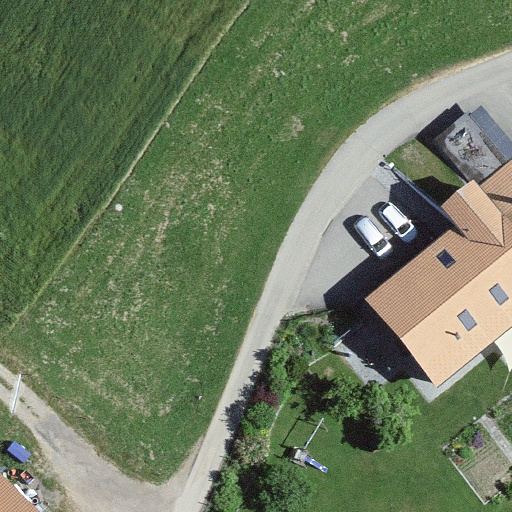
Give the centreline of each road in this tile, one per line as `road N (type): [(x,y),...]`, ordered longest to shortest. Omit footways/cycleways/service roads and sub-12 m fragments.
road 1 (residential): [(189,511),(333,193),(411,112),(511,66)]
road 2 (track): [(0,397),(106,491),(144,511)]
